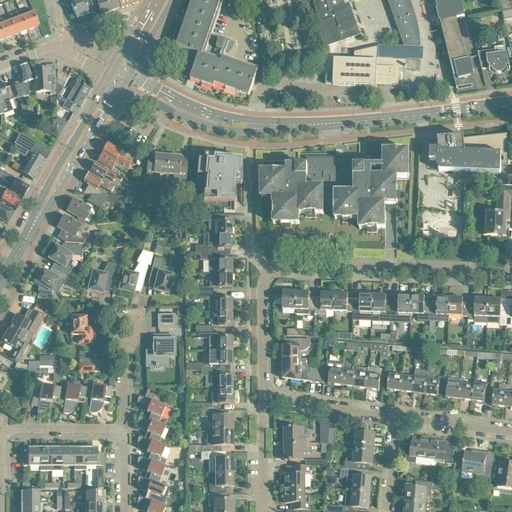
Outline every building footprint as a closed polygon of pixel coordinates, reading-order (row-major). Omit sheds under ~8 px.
[(76,19),(89,14),(87,8),(95,5),(93,0),(83,0),(71,5),(76,19)] [(110,12),(106,0),(99,0),(100,0),(96,1),(100,15),(110,12)] [(120,9),(116,0),(106,0),(110,12),(120,9)] [(130,6),(128,0),(118,0),(122,8),(130,6)] [(202,55),(221,0),(193,0),(177,46),(193,52),(184,78),(214,88),(215,85),(249,97),(258,71),(223,59),(222,62),(202,55)] [(313,0),(314,3),(313,3),(317,13),(315,13),(319,24),(318,24),(326,47),(359,35),(349,5),(344,6),(342,0),(387,0),(404,47),(421,47),(420,38),(418,28),(416,19),(414,10),(410,1),(409,0),(313,0)] [(460,0),(442,0),(436,2),(454,76),(457,75),(458,80),(475,76),(470,59),(467,60),(457,19),(465,17),(460,0)] [(511,0),(498,0),(501,12),(511,9),(511,0)] [(511,18),(511,9),(501,12),(503,20),(511,18)] [(39,26),(33,11),(21,16),(27,31),(39,26)] [(27,31),(21,16),(10,20),(16,35),(27,31)] [(16,35),(10,20),(0,23),(0,26),(5,39),(16,35)] [(230,41),(229,43),(220,40),(217,49),(226,52),(228,49),(232,51),(235,43),(230,41)] [(378,46),(355,52),(354,60),(334,59),(334,76),(326,75),(325,85),(333,85),(333,86),(377,87),(377,85),(400,86),(400,71),(406,71),(406,60),(378,59),(378,46)] [(510,69),(508,59),(507,53),(506,49),(504,49),(504,47),(496,48),(496,50),(478,53),(482,70),(479,57),(487,56),(488,64),(488,65),(489,66),(490,66),(490,71),(490,69),(492,69),(494,71),(496,73),(498,74),(501,74),(503,73),(505,72),(507,69),(507,67),(509,67),(510,69)] [(21,83),(11,86),(13,93),(16,99),(21,98),(28,98),(28,83),(34,81),(27,65),(19,68),(22,75),(18,77),(21,83)] [(56,66),(56,76),(56,84),(63,88),(64,86),(69,78),(57,71),(57,66),(56,66)] [(34,70),(35,80),(36,93),(49,92),(49,95),(56,95),(56,94),(56,84),(56,76),(49,76),(49,70),(34,70)] [(91,90),(77,82),(75,87),(69,84),(66,89),(85,99),(91,90)] [(5,89),(3,84),(2,84),(0,83),(0,113),(1,115),(12,111),(8,100),(16,99),(13,93),(11,86),(5,89)] [(64,89),(63,88),(56,84),(56,94),(57,94),(57,99),(60,100),(62,97),(65,91),(64,90),(64,89)] [(85,99),(66,89),(65,91),(62,97),(80,108),(85,99)] [(56,125),(56,132),(60,135),(67,123),(56,117),(56,125)] [(49,125),(46,131),(58,138),(60,135),(56,132),(56,125),(49,125)] [(508,134),(464,139),(464,137),(438,140),(438,142),(430,142),(430,143),(431,143),(430,161),(437,161),(437,165),(440,165),(439,172),(501,174),(502,155),(510,155),(508,134)] [(50,153),(50,152),(42,147),(20,135),(14,145),(20,149),(18,154),(29,160),(26,165),(39,172),(50,153)] [(122,151),(108,143),(107,144),(105,145),(103,148),(104,150),(102,153),(103,153),(109,157),(116,161),(122,164),(129,168),(132,162),(120,155),(122,151)] [(397,174),(409,174),(409,178),(410,178),(409,151),(384,151),(384,165),(354,165),(354,159),(307,159),(307,165),(286,166),(287,172),(261,172),(261,199),(262,199),(262,195),(274,195),(274,225),(282,225),(282,222),(291,222),(291,225),(299,224),(299,215),(306,214),(306,211),(315,211),(315,214),(324,214),(323,188),(335,188),(335,220),(344,220),(343,216),(353,216),(353,220),(360,219),(360,229),(368,229),(368,226),(377,226),(377,229),(385,229),(385,200),(397,200),(397,204),(397,174)] [(98,161),(97,162),(112,171),(115,166),(127,173),(129,168),(122,164),(116,161),(109,157),(103,153),(102,154),(100,155),(98,158),(98,161)] [(242,185),(241,164),(242,159),(226,159),(226,157),(224,157),(224,159),(222,159),(223,154),(217,154),(217,159),(216,159),(216,156),(199,155),(196,183),(203,183),(203,202),(235,202),(234,185),(242,185)] [(167,174),(168,157),(161,157),(161,156),(149,155),(146,177),(160,178),(161,173),(167,174)] [(185,181),(187,158),(175,157),(174,158),(168,157),(167,174),(174,175),(173,180),(185,181)] [(33,181),(39,172),(26,165),(24,168),(13,162),(10,167),(33,181)] [(90,171),(99,176),(104,179),(106,176),(113,180),(115,177),(116,175),(114,174),(95,163),(90,171)] [(23,198),(29,188),(0,170),(0,177),(2,179),(2,180),(12,186),(10,190),(23,198)] [(84,194),(92,195),(107,195),(107,193),(101,192),(98,190),(100,186),(111,193),(114,188),(117,190),(119,187),(109,183),(108,184),(89,173),(84,182),(89,185),(84,194)] [(16,210),(22,200),(14,194),(0,186),(0,195),(3,197),(1,201),(7,205),(16,210)] [(143,198),(143,192),(142,189),(136,186),(132,192),(127,190),(126,197),(143,198)] [(498,196),(497,213),(487,213),(486,236),(506,237),(506,219),(509,219),(510,198),(511,197),(511,186),(499,186),(499,196),(498,196)] [(122,196),(108,195),(107,195),(92,195),(88,202),(101,209),(105,202),(119,207),(119,205),(121,206),(122,196)] [(67,212),(75,217),(84,222),(93,208),(87,204),(85,206),(74,199),(67,212)] [(0,220),(7,225),(14,213),(5,208),(0,205),(0,220)] [(157,206),(148,208),(150,218),(159,216),(157,206)] [(232,235),(232,221),(217,221),(213,221),(213,215),(200,215),(200,222),(209,222),(209,235),(232,235)] [(61,230),(57,238),(65,243),(76,244),(84,244),(86,241),(79,238),(78,239),(75,238),(78,232),(81,233),(86,225),(77,220),(76,223),(64,216),(57,228),(61,230)] [(232,249),(232,235),(209,235),(209,236),(207,236),(208,246),(199,246),(199,255),(201,255),(213,255),(213,253),(219,253),(219,249),(232,249)] [(64,245),(63,244),(63,245),(62,248),(55,244),(52,249),(54,250),(49,259),(55,263),(52,268),(67,277),(72,267),(72,268),(67,265),(72,256),(80,257),(81,257),(82,246),(64,245)] [(142,290),(148,266),(150,266),(153,254),(143,252),(137,263),(139,263),(139,264),(133,274),(124,272),(119,290),(133,294),(135,288),(142,290)] [(213,260),(213,255),(201,255),(201,260),(208,260),(209,274),(232,274),(232,260),(213,260)] [(163,261),(154,259),(148,283),(155,285),(154,290),(168,294),(173,276),(163,273),(163,261)] [(111,290),(117,266),(108,263),(108,264),(102,274),(93,272),(88,290),(102,294),(104,288),(111,290)] [(67,277),(52,268),(49,274),(42,270),(37,279),(36,278),(32,285),(32,286),(33,284),(40,288),(39,289),(39,292),(38,294),(38,296),(38,298),(37,298),(54,300),(54,299),(51,299),(51,292),(57,283),(61,286),(62,287),(67,277)] [(232,288),(232,274),(209,274),(209,287),(209,288),(213,288),(232,288)] [(296,310),(296,292),(283,292),(283,310),(292,310),(296,310)] [(309,293),(296,292),(296,310),(296,315),(309,315),(309,312),(315,312),(316,298),(309,298),(309,293)] [(213,299),(213,293),(201,293),(194,293),(194,301),(199,301),(201,299),(207,299),(208,312),(213,312),(232,312),(232,299),(213,299)] [(334,312),(335,294),(322,293),(321,298),(316,298),(315,312),(315,315),(326,315),(327,311),(334,312)] [(348,294),(335,294),(334,312),(347,312),(347,313),(353,313),(354,299),(348,299),(348,294)] [(372,318),(373,313),(373,295),(360,295),(360,300),(354,299),(353,313),(353,317),(372,318)] [(386,295),(373,295),(373,313),(380,313),(380,317),(391,318),(391,315),(392,315),(392,301),(386,300),(386,295)] [(411,314),(412,297),(398,296),(398,301),(392,301),(392,315),(398,315),(398,314),(403,314),(403,318),(411,318),(411,314)] [(425,297),(412,297),(411,314),(419,315),(418,320),(430,321),(430,316),(430,302),(424,302),(425,297)] [(449,316),(450,298),(437,298),(436,302),(430,302),(430,316),(436,316),(436,315),(449,316)] [(463,299),(450,298),(449,316),(461,316),(461,317),(468,317),(469,304),(463,303),(463,299)] [(487,324),(488,299),(475,299),(475,304),(469,304),(468,317),(468,320),(474,321),(474,323),(487,324)] [(501,300),(488,299),(487,324),(500,324),(500,326),(506,326),(507,305),(501,305),(501,300)] [(27,321),(19,316),(10,332),(8,330),(1,342),(4,343),(3,346),(5,347),(6,344),(18,351),(16,353),(22,357),(28,347),(22,343),(28,333),(34,336),(44,317),(33,311),(27,321)] [(232,327),(232,312),(213,312),(213,320),(210,320),(210,326),(210,327),(213,327),(232,327)] [(175,316),(159,316),(159,329),(175,329),(175,316)] [(92,327),(86,327),(86,318),(71,317),(71,318),(66,318),(66,326),(71,326),(71,335),(78,336),(78,344),(92,344),(92,327)] [(158,366),(167,366),(167,357),(174,357),(174,341),(173,341),(173,336),(154,336),(154,346),(152,346),(152,352),(147,352),(147,366),(155,366),(155,367),(158,367),(158,366)] [(232,352),(232,337),(213,337),(209,337),(209,338),(209,352),(232,352)] [(311,340),(302,340),(287,340),(287,346),(283,346),(283,359),(301,359),(301,352),(302,352),(305,351),(307,350),(308,349),(310,347),(311,344),(311,340)] [(388,358),(389,346),(383,346),(382,353),(380,367),(386,368),(388,358)] [(232,366),(232,352),(209,352),(209,361),(205,361),(205,365),(201,365),(201,371),(218,371),(218,366),(232,366)] [(511,361),(511,356),(495,354),(494,359),(494,361),(493,369),(500,369),(501,360),(511,361)] [(57,357),(39,357),(40,369),(48,369),(57,369),(57,357)] [(324,384),(326,374),(326,370),(312,370),(307,366),(307,359),(301,359),(283,359),(283,379),(301,382),(301,381),(324,384)] [(16,364),(14,370),(26,374),(28,368),(16,364)] [(344,365),(344,371),(341,386),(348,387),(348,389),(352,389),(353,388),(354,388),(356,373),(350,372),(351,366),(344,365)] [(366,390),(368,374),(369,369),(356,368),(356,373),(354,388),(366,390)] [(341,386),(344,371),(330,369),(328,385),(341,386)] [(218,376),(218,371),(201,371),(201,376),(212,376),(212,390),(232,390),(232,376),(218,376)] [(425,396),(428,373),(427,380),(415,378),(413,394),(425,396)] [(438,397),(439,387),(440,382),(434,381),(435,374),(428,373),(425,396),(438,397)] [(366,390),(379,391),(381,376),(368,374),(366,390)] [(400,392),(402,377),(389,375),(387,390),(400,392)] [(413,394),(415,378),(402,377),(400,392),(413,394)] [(471,402),(484,403),(487,384),(474,382),(473,386),(471,402)] [(458,400),(461,385),(448,383),(446,398),(458,400)] [(471,402),(473,386),(461,385),(458,400),(471,402)] [(505,408),(507,393),(508,386),(500,385),(499,392),(494,391),(492,406),(505,408)] [(61,389),(42,386),(41,393),(35,392),(31,406),(38,408),(37,414),(40,414),(42,414),(44,413),(46,412),(48,410),(48,408),(49,403),(58,404),(61,389)] [(63,414),(66,414),(68,414),(70,413),(72,412),(73,410),(74,408),(75,402),(84,404),(87,389),(68,386),(63,414)] [(110,404),(112,389),(93,386),(89,414),(91,414),(94,414),(96,413),(98,412),(99,410),(100,408),(101,402),(110,404)] [(233,405),(232,390),(212,390),(212,404),(201,404),(201,411),(219,411),(219,405),(233,405)] [(139,397),(138,399),(138,401),(138,404),(139,406),(140,407),(142,409),(147,411),(144,419),(158,425),(165,407),(158,404),(161,398),(147,393),(144,399),(139,397)] [(221,411),(219,411),(201,411),(201,418),(207,418),(207,421),(210,424),(213,424),(213,432),(233,432),(233,417),(221,417),(221,411)] [(158,425),(144,419),(139,417),(138,419),(138,422),(138,424),(139,426),(140,428),(142,429),(147,431),(144,439),(158,445),(165,427),(158,425)] [(285,439),(285,445),(310,445),(310,437),(303,437),(303,430),(303,429),(285,429),(285,432),(283,432),(283,439),(285,439)] [(328,445),(330,429),(320,429),(320,445),(328,445)] [(330,429),(328,445),(328,447),(335,447),(336,430),(330,429)] [(233,447),(233,432),(213,432),(207,432),(207,440),(207,446),(201,446),(201,452),(210,452),(221,453),(221,447),(233,447)] [(352,433),(352,443),(351,449),(374,451),(375,435),(352,433)] [(158,445),(144,439),(139,437),(138,439),(138,442),(138,444),(139,446),(140,448),(142,449),(147,451),(144,459),(164,467),(166,461),(161,459),(165,447),(158,445)] [(405,463),(415,464),(415,458),(427,459),(429,442),(428,439),(423,438),(421,441),(413,440),(413,443),(407,442),(405,463)] [(446,449),(446,446),(447,444),(429,442),(427,459),(437,461),(437,463),(453,465),(455,451),(446,449)] [(310,454),(310,447),(310,445),(285,445),(285,452),(283,452),(283,458),(285,458),(285,461),(290,461),(290,462),(304,462),(304,454),(310,454)] [(40,467),(40,449),(33,449),(33,450),(28,450),(28,454),(22,454),(22,466),(28,466),(28,467),(40,467)] [(51,472),(51,450),(47,450),(47,449),(40,449),(40,467),(40,472),(51,472)] [(63,467),(63,449),(56,449),(56,450),(51,450),(51,472),(63,472),(63,467)] [(74,467),(74,450),(70,450),(70,449),(63,449),(63,467),(74,467)] [(86,467),(86,449),(79,449),(79,450),(74,450),(74,467),(74,471),(86,471),(86,467)] [(104,467),(104,454),(97,454),(97,450),(93,450),(93,449),(86,449),(86,467),(97,467),(97,466),(104,467)] [(372,465),(374,451),(351,449),(350,458),(349,459),(347,460),(346,461),(345,463),(345,470),(369,472),(369,471),(367,471),(368,465),(372,465)] [(233,461),(233,460),(223,460),(223,453),(221,453),(210,452),(201,452),(201,460),(209,460),(209,474),(216,474),(233,474),(233,473),(236,473),(235,461),(233,461)] [(464,453),(463,463),(462,472),(475,474),(474,476),(490,478),(494,455),(493,455),(493,457),(487,456),(487,454),(477,452),(477,455),(464,453)] [(164,467),(144,459),(139,457),(138,460),(138,462),(138,464),(139,466),(140,468),(142,469),(147,471),(144,479),(158,485),(165,468),(164,467)] [(511,463),(501,462),(497,487),(511,489),(511,463)] [(305,475),(311,475),(311,467),(306,467),(292,467),(292,474),(285,474),(285,479),(286,479),(286,489),(305,489),(305,475)] [(327,469),(327,476),(345,477),(345,469),(327,469)] [(233,488),(233,474),(216,474),(216,482),(210,482),(210,495),(222,495),(223,495),(223,488),(233,488)] [(165,488),(158,485),(144,479),(139,477),(138,480),(138,482),(138,484),(139,486),(140,488),(142,489),(147,491),(144,499),(164,507),(166,501),(161,499),(165,488)] [(354,478),(348,477),(348,485),(354,485),(353,493),(370,494),(370,493),(372,493),(373,486),(371,486),(371,478),(354,477),(354,478)] [(444,484),(430,483),(420,482),(419,489),(407,488),(405,503),(426,505),(426,497),(431,497),(432,490),(444,491),(444,484)] [(305,497),(305,489),(286,489),(286,500),(285,500),(285,504),(296,504),(296,511),(311,511),(311,497),(305,497)] [(39,492),(21,492),(21,500),(23,500),(23,504),(39,504),(47,504),(47,499),(39,499),(39,492)] [(104,500),(104,492),(86,492),(86,499),(79,499),(79,504),(103,504),(103,500),(104,500)] [(370,494),(353,493),(347,492),(345,508),(352,508),(353,508),(369,509),(369,502),(371,502),(372,495),(370,495),(370,494)] [(222,501),(222,495),(210,495),(209,495),(209,508),(215,508),(214,511),(233,511),(233,501),(222,501)] [(164,507),(144,499),(139,497),(138,500),(138,502),(138,504),(139,506),(140,508),(142,509),(147,511),(163,511),(165,508),(164,507)] [(425,511),(426,505),(405,503),(404,511),(429,511),(430,511),(425,511)]
